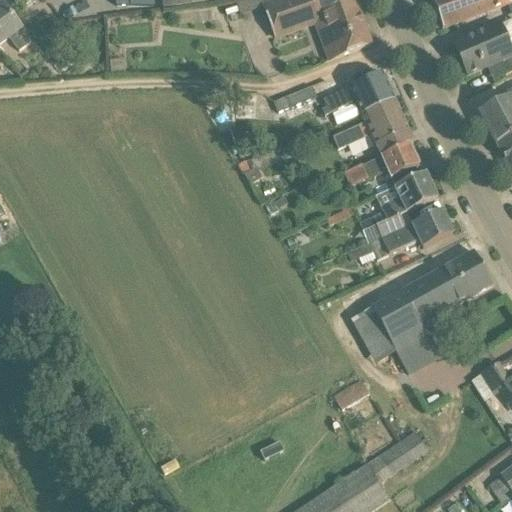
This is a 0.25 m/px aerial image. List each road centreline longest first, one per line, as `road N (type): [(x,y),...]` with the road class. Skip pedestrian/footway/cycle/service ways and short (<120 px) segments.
road 1 (track): [(0,96),(288,85),(407,45)]
road 2 (secondary): [(511,246),(445,135),(387,0)]
